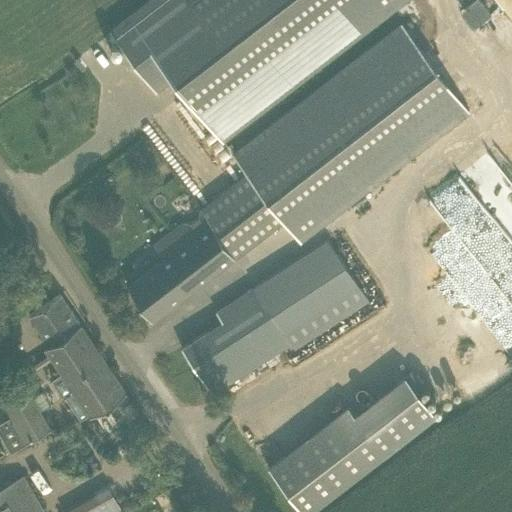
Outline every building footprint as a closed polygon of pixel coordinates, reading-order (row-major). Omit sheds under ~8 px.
[(172,76),(220,138),(398,0),(153,0),(111,32),(155,89),(172,76)] [(511,41),(511,3),(460,4),(460,24),(486,24),(486,42),(511,41)] [(283,220),(300,243),(469,111),(400,22),(232,153),(249,176),(204,211),(201,208),(151,246),(161,260),(143,274),(127,285),(152,320),(168,309),(283,220)] [(363,290),(325,239),(216,311),(221,320),(181,346),(212,393),(363,290)] [(59,293),(27,315),(47,344),(43,347),(90,415),(125,390),(59,293)] [(483,340),(455,356),(465,373),(493,357),(483,340)] [(343,410),(339,405),(256,463),(290,511),(299,511),(428,422),(394,374),(343,410)] [(50,428),(21,376),(0,387),(0,394),(11,415),(0,421),(0,434),(10,452),(27,443),(26,441),(50,428)] [(45,511),(24,474),(0,487),(0,511),(45,511)] [(57,510),(58,511),(115,511),(118,510),(104,485),(57,510)]
